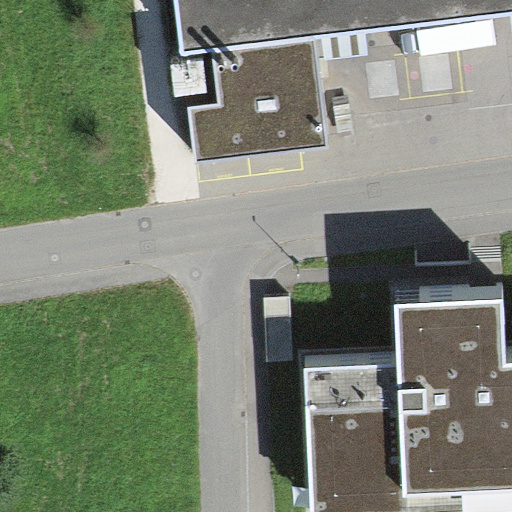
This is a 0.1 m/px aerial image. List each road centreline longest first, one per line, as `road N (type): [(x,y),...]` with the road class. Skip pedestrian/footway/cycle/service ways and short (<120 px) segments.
road 1 (residential): [(511,184),(213,227)]
road 2 (residential): [(213,227),(221,511)]
road 3 (residential): [(213,227),(0,259)]
